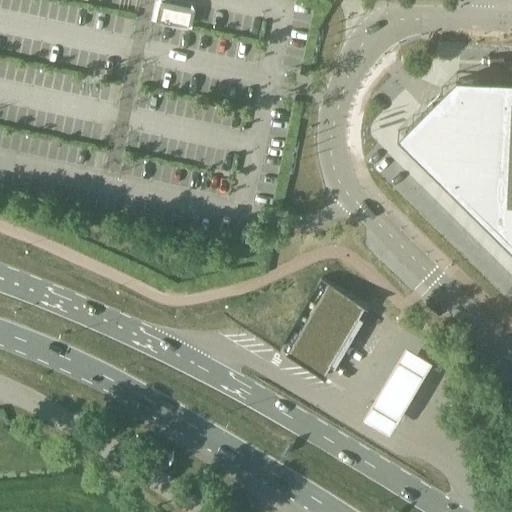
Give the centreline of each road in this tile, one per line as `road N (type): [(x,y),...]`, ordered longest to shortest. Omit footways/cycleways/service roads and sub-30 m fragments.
road 1 (primary): [(442,511),(196,366),(0,279)]
road 2 (primary): [(0,333),(120,384),(334,511)]
road 3 (unclassified): [(204,511),(86,430),(0,387)]
road 4 (unclassified): [(511,352),(352,199)]
road 5 (unknown): [(420,89),(432,165),(511,252)]
road 6 (residential): [(352,199),(333,170),(332,137),(352,63),(377,28)]
road 7 (residential): [(511,23),(399,21),(377,28)]
road 8 (unknown): [(419,21),(420,89),(474,125)]
